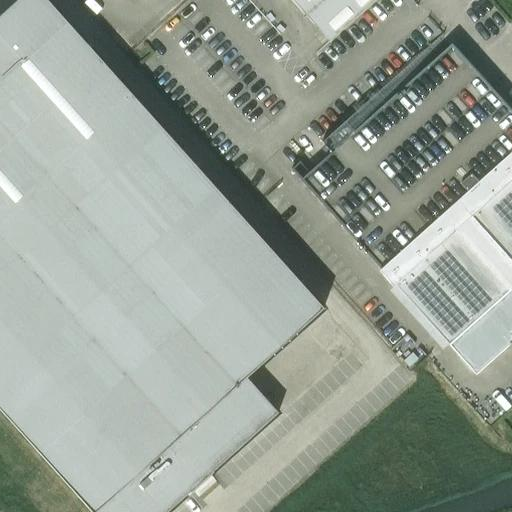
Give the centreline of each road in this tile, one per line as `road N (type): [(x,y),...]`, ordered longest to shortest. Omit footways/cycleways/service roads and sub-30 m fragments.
road 1 (unknown): [(248,163),(440,371),(490,395),(511,375)]
road 2 (unknown): [(307,112),(438,3),(511,88)]
road 3 (unknown): [(146,46),(248,163)]
